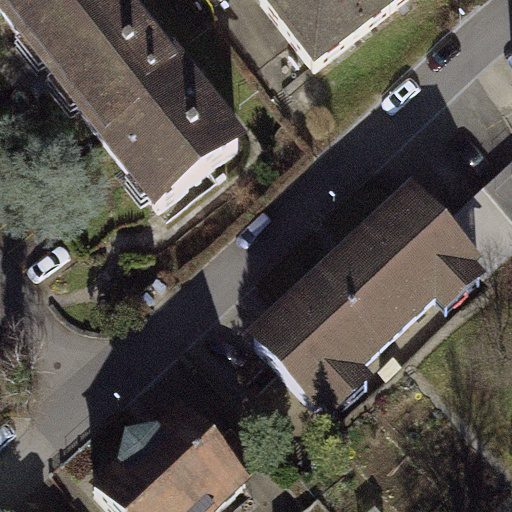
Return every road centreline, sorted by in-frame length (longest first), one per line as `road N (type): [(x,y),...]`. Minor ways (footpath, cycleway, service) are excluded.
road 1 (residential): [(114,399),(511,61)]
road 2 (residential): [(114,399),(0,262)]
road 3 (residential): [(0,502),(114,399)]
